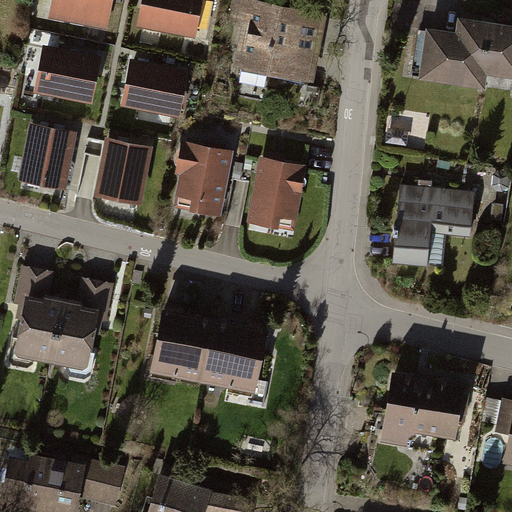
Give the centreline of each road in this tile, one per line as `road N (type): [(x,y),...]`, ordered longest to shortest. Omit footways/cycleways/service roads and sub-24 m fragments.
road 1 (residential): [(339,312),(291,281),(0,211)]
road 2 (residential): [(368,0),(339,312)]
road 3 (residential): [(339,312),(310,511)]
road 4 (residential): [(511,352),(339,312)]
